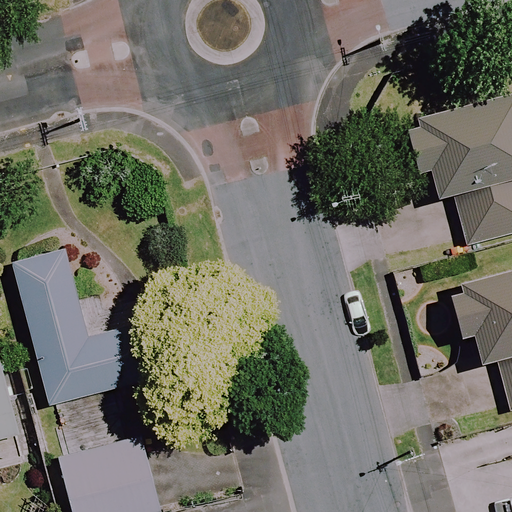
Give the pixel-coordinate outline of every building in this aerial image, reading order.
[(511,99),(414,121),(417,132),(404,135),(412,169),(425,167),(432,201),(456,196),(469,252),(511,242),(511,99)] [(81,299),(71,257),(15,270),(48,411),(156,386),(137,303),(101,311),(97,295),(81,299)] [(511,273),(460,287),(465,309),(446,314),(453,340),(472,335),(480,369),(499,364),(511,415),(511,273)] [(0,440),(18,436),(0,367),(0,440)] [(160,511),(143,440),(59,461),(71,511),(160,511)]
